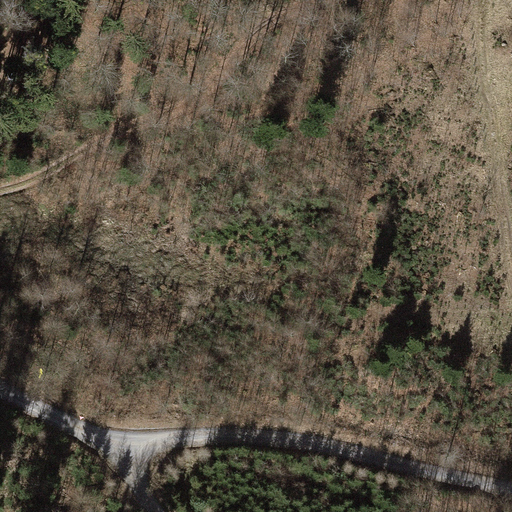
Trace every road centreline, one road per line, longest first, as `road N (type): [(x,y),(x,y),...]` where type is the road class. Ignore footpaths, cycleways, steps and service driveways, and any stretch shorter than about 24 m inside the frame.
road 1 (track): [(0,386),(123,447),(285,439),(511,490)]
road 2 (track): [(0,187),(70,169),(203,95),(255,43),(374,0)]
road 3 (track): [(511,257),(489,115)]
